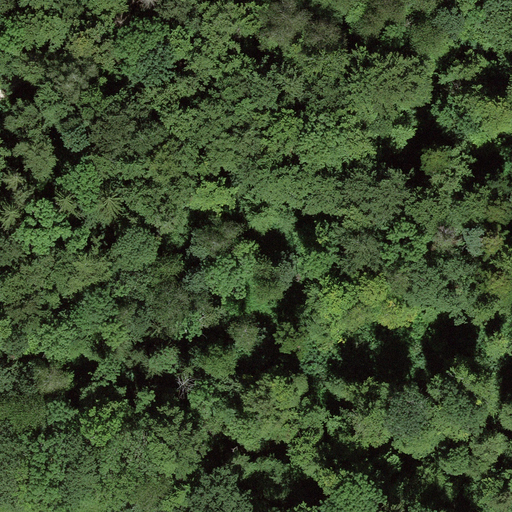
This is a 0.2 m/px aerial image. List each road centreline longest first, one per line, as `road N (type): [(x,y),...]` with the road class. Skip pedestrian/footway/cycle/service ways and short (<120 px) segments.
road 1 (track): [(511,358),(349,380)]
road 2 (track): [(0,92),(128,0)]
